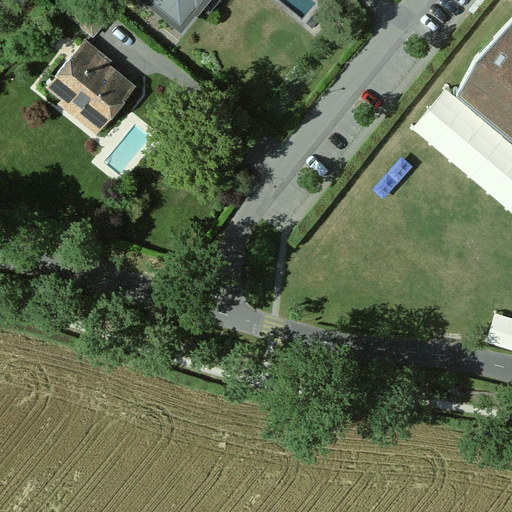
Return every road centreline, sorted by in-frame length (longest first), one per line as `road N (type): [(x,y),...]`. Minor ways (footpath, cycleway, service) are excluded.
road 1 (residential): [(213,312),(245,219),(420,0)]
road 2 (residential): [(511,370),(315,340),(213,312)]
road 3 (residential): [(213,312),(0,253)]
road 4 (unknown): [(281,175),(160,58)]
